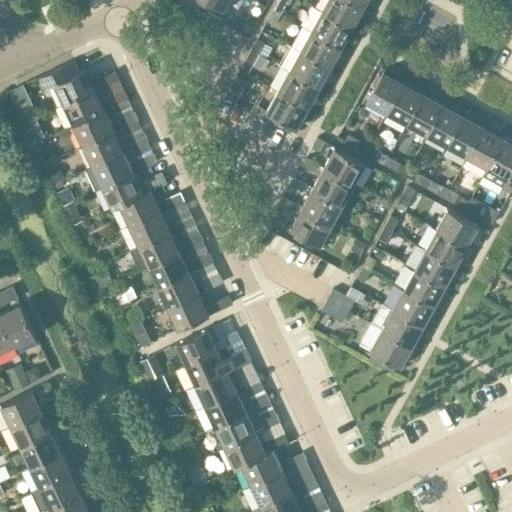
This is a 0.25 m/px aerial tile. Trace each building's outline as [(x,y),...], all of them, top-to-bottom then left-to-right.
[(183,0),(200,9),(204,0),(208,0),(224,8),(228,0),(183,0)] [(277,0),(273,9),(281,13),(287,2),(283,0),(277,0)] [(327,0),(322,9),(352,26),(363,6),(352,0),(327,0)] [(267,20),(275,24),(281,13),(273,9),(267,20)] [(311,29),(341,46),(352,26),(322,9),(311,29)] [(300,49),(330,66),(341,46),(311,29),(300,49)] [(251,49),(259,53),(265,42),(257,37),(251,49)] [(245,60),(253,64),(259,53),(251,49),(245,60)] [(289,69),(319,86),(330,66),(300,49),(289,69)] [(55,82),(64,103),(95,88),(96,89),(119,78),(115,69),(92,80),(85,67),(78,70),(73,59),(40,75),(45,87),(55,82)] [(278,89),(308,106),(319,86),(289,69),(278,89)] [(367,100),(388,111),(404,81),(383,69),(367,100)] [(225,96),(236,102),(248,81),(237,75),(225,96)] [(388,111),(408,122),(424,92),(404,81),(388,111)] [(64,103),(74,123),(105,109),(96,89),(95,88),(64,103)] [(267,110),(297,127),(308,106),(278,89),(267,110)] [(110,97),(114,105),(129,98),(125,90),(110,97)] [(408,122),(428,133),(444,103),(424,92),(408,122)] [(428,133),(448,144),(464,113),(444,103),(428,133)] [(74,123),(83,144),(115,129),(105,109),(74,123)] [(120,117),(124,126),(138,119),(134,111),(120,117)] [(448,144),(468,155),(484,124),(464,113),(448,144)] [(468,155),(488,166),(504,135),(484,124),(468,155)] [(83,144),(93,165),(124,150),(115,129),(83,144)] [(130,138),(133,146),(148,140),(144,131),(130,138)] [(344,141),(356,147),(360,139),(349,133),(344,141)] [(503,185),(511,190),(511,187),(511,139),(504,135),(488,166),(508,176),(503,185)] [(313,144),(324,150),(329,142),(317,136),(313,144)] [(324,166),(354,182),(365,162),(335,145),(324,166)] [(374,157),(385,163),(389,156),(378,149),(374,157)] [(93,165),(103,185),(134,171),(124,150),(93,165)] [(139,159),(143,167),(158,160),(154,152),(139,159)] [(302,164),(313,170),(318,162),(306,156),(302,164)] [(385,163),(396,169),(400,162),(389,156),(385,163)] [(313,186),(343,202),(354,182),(324,166),(313,186)] [(113,207),(120,203),(144,191),(151,187),(151,188),(167,181),(163,173),(149,180),(147,176),(138,180),(134,171),(103,185),(113,207)] [(414,179),(425,185),(429,177),(418,171),(414,179)] [(291,184),(302,190),(307,182),(295,176),(291,184)] [(425,185),(436,191),(440,183),(429,177),(425,185)] [(401,196),(408,200),(415,189),(407,184),(401,196)] [(302,206),(332,222),(343,202),(313,186),(302,206)] [(120,203),(129,223),(161,209),(151,188),(151,187),(144,191),(120,203)] [(166,197),(170,205),(184,198),(180,190),(166,197)] [(454,201),(465,207),(469,199),(458,193),(454,201)] [(280,204),(291,210),(296,202),(284,196),(280,204)] [(465,207),(476,213),(481,205),(469,199),(465,207)] [(290,227),(321,243),(332,222),(302,206),(290,227)] [(436,228),(467,244),(478,223),(448,207),(436,228)] [(129,223),(139,244),(171,229),(161,209),(129,223)] [(176,218),(179,226),(194,219),(190,211),(176,218)] [(384,225),(392,229),(398,218),(390,214),(384,225)] [(378,236),(386,241),(392,229),(384,225),(378,236)] [(425,248),(456,264),(467,244),(436,228),(425,248)] [(139,244),(149,265),(180,250),(177,242),(171,229),(139,244)] [(177,242),(180,250),(180,251),(204,240),(200,232),(177,242)] [(415,268),(445,284),(456,264),(425,248),(415,268)] [(149,265),(159,285),(190,271),(199,267),(195,259),(186,263),(180,251),(180,250),(149,265)] [(195,259),(199,267),(213,260),(209,252),(195,259)] [(363,265),(370,269),(377,258),(369,254),(363,265)] [(356,276),(364,281),(370,269),(363,265),(356,276)] [(404,288),(434,304),(445,284),(415,268),(404,288)] [(159,285),(168,306),(200,291),(190,271),(159,285)] [(205,280),(208,288),(223,281),(219,273),(205,280)] [(5,288),(10,300),(18,296),(13,284),(5,288)] [(327,298),(349,310),(354,299),(333,287),(327,298)] [(393,308),(423,324),(434,304),(404,288),(393,308)] [(168,306),(178,327),(210,313),(206,304),(200,291),(168,306)] [(206,304),(210,313),(233,302),(229,293),(206,304)] [(321,309),(343,320),(349,310),(327,298),(321,309)] [(0,312),(14,344),(36,334),(21,302),(0,312)] [(382,328),(412,344),(423,324),(393,308),(382,328)] [(0,350),(14,344),(0,312),(0,311),(0,350)] [(176,341),(186,363),(217,348),(207,327),(176,341)] [(370,348),(401,365),(412,344),(382,328),(370,348)] [(223,337),(226,345),(241,338),(237,330),(223,337)] [(186,363),(196,384),(227,369),(251,359),(247,350),(224,361),(217,348),(186,363)] [(196,384),(205,404),(237,389),(227,369),(196,384)] [(242,378),(246,386),(260,379),(256,371),(242,378)] [(1,403),(11,424),(42,409),(32,388),(1,403)] [(205,404),(215,425),(246,410),(237,389),(205,404)] [(252,399),(256,407),(270,400),(266,392),(252,399)] [(11,424),(21,445),(52,430),(42,409),(11,424)] [(215,425),(225,445),(256,431),(246,410),(215,425)] [(261,419),(265,427),(280,420),(276,412),(261,419)] [(21,445),(30,465),(62,451),(52,430),(21,445)] [(235,467),(242,463),(266,452),(266,451),(273,448),(273,449),(289,441),(286,433),(262,444),(256,431),(225,445),(235,467)] [(242,463),(252,484),(283,469),(273,449),(273,448),(266,451),(266,452),(242,463)] [(30,465),(40,486),(71,471),(62,451),(30,465)] [(288,457),(292,465),(306,459),(303,451),(288,457)] [(252,484),(261,504),(293,490),(283,469),(252,484)] [(31,490),(40,511),(49,507),(81,492),(71,471),(40,486),(31,490)] [(298,478),(302,486),(316,479),(312,471),(298,478)] [(261,504),(264,511),(298,511),(302,510),(293,490),(261,504)] [(49,507),(51,511),(90,511),(81,492),(49,507)] [(308,499),(311,507),(326,500),(322,492),(308,499)]
